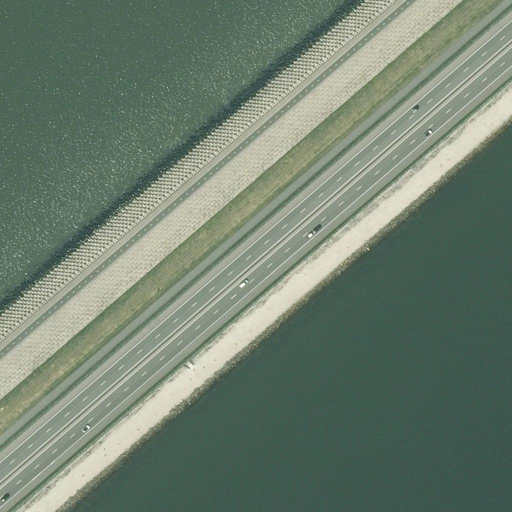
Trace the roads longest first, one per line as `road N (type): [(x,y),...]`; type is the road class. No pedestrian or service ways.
road 1 (motorway): [(0,498),(511,55)]
road 2 (motorway): [(511,29),(0,472)]
